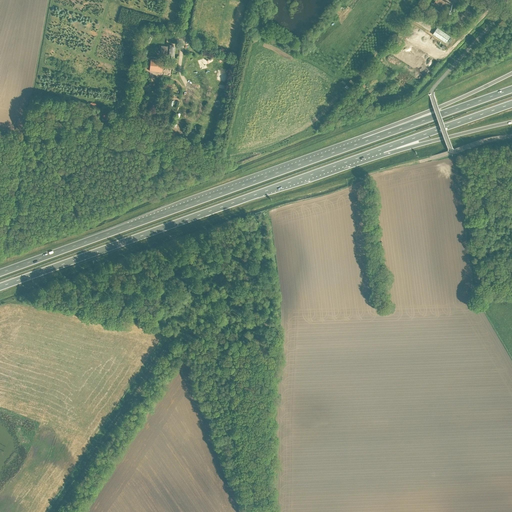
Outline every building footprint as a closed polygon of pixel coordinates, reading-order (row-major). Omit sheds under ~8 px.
[(436,0),(434,4),(441,8),(446,1),(445,0),(436,0)] [(470,19),(474,15),(468,9),(464,14),(470,19)] [(447,43),(451,36),(438,27),(433,34),(447,43)] [(174,56),(175,47),(173,47),(173,45),(168,45),(168,46),(166,46),(165,55),(174,56)] [(151,59),(150,71),(162,72),(163,60),(158,60),(158,58),(154,57),(154,59),(151,59)]
